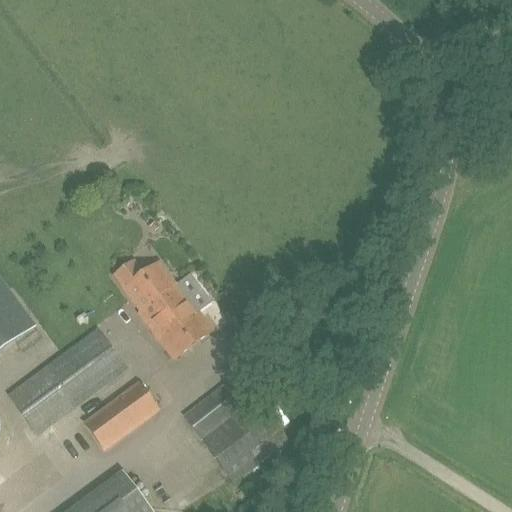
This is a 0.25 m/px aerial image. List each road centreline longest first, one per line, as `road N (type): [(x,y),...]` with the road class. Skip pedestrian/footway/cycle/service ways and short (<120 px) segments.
road 1 (tertiary): [(368,432),(447,162),(428,72)]
road 2 (unclassified): [(503,511),(368,432)]
